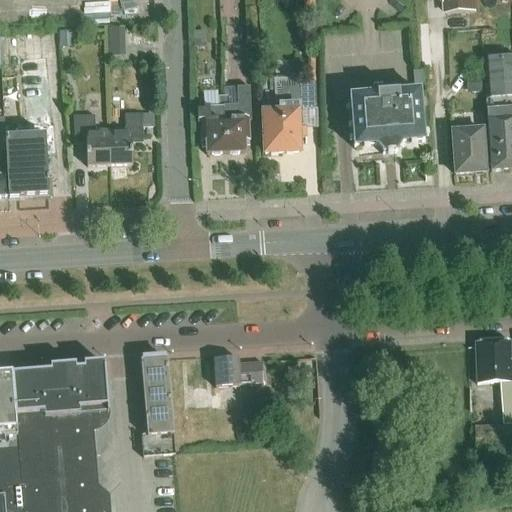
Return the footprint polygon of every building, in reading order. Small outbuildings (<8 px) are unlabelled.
[(445,7),(446,16),(476,13),(475,0),(437,0),(438,3),(445,7)] [(109,30),(109,44),(126,44),(126,30),(109,30)] [(60,36),(61,48),(72,47),(72,35),(60,36)] [(511,59),(509,60),(483,62),(486,102),(487,122),(490,175),(511,173),(511,59)] [(277,114),(261,114),(263,159),(301,157),(300,141),(306,141),(306,130),(301,130),(300,112),(316,111),(315,85),(295,86),(295,90),(281,90),(282,101),(276,101),(277,114)] [(229,110),(219,110),(219,122),(224,122),(226,157),(230,157),(232,158),(238,158),(239,156),(245,156),(245,150),(249,150),(248,124),(252,124),(250,90),(237,90),(238,109),(229,110)] [(200,115),(198,115),(198,126),(201,126),(201,146),(202,151),(206,151),(206,158),(212,158),(214,159),(219,159),(221,157),(226,157),(224,122),(219,122),(219,110),(229,110),(228,99),(218,99),(218,93),(203,94),(204,114),(200,114),(200,115)] [(349,100),(354,151),(376,149),(382,156),(382,157),(397,156),(397,154),(402,147),(424,145),(420,94),(349,100)] [(109,133),(110,169),(131,169),(131,142),(142,141),(142,116),(124,117),(125,133),(109,133)] [(153,117),(143,117),(143,130),(154,129),(153,117)] [(110,169),(109,133),(95,134),(95,118),(73,119),(74,143),(87,143),(88,170),(110,169)] [(0,201),(8,201),(6,157),(5,143),(4,130),(4,120),(0,120),(0,201)] [(27,129),(4,130),(5,143),(6,157),(8,201),(10,200),(21,200),(28,199),(35,199),(48,198),(45,155),(44,138),(27,139),(27,129)] [(481,132),(452,134),(455,176),(484,174),(481,132)] [(478,346),(475,346),(477,387),(500,386),(501,406),(511,405),(511,362),(510,363),(509,343),(478,345),(478,346)] [(263,387),(262,366),(239,367),(238,361),(214,363),(216,391),(241,390),(241,388),(263,387)] [(143,461),(172,458),(175,458),(175,457),(171,410),(167,362),(141,364),(142,379),(145,412),(147,439),(141,440),(143,461)] [(0,511),(110,511),(110,498),(98,488),(94,434),(108,417),(105,382),(104,366),(84,368),(84,369),(75,370),(75,368),(50,370),(50,372),(32,374),(32,372),(12,374),(7,374),(4,374),(0,374),(0,511)] [(261,401),(243,402),(246,424),(263,422),(261,401)] [(511,405),(501,406),(502,427),(509,427),(511,426),(511,405)] [(509,427),(502,427),(474,429),(476,456),(511,454),(509,427)]
